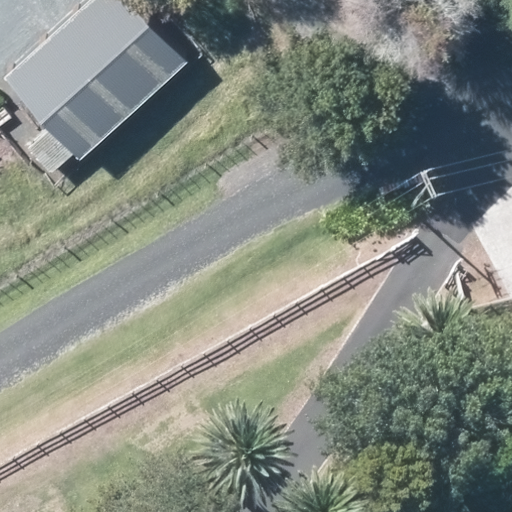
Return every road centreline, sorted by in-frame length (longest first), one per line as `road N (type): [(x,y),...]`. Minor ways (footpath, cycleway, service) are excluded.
road 1 (unclassified): [(0,346),(380,131)]
road 2 (unclassified): [(380,131),(511,67)]
road 3 (unclassified): [(345,0),(380,131)]
